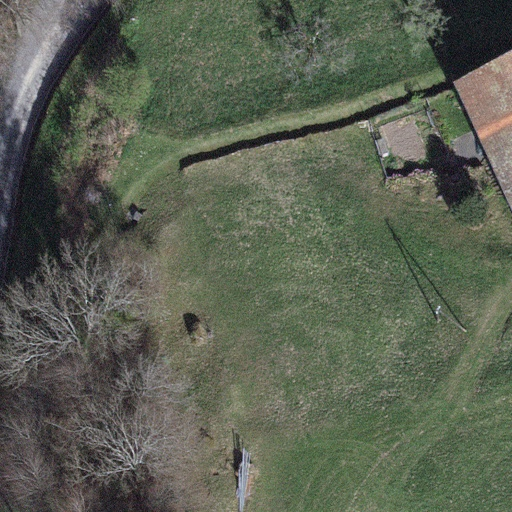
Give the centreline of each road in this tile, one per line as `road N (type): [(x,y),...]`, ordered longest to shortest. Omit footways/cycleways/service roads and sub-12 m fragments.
road 1 (track): [(9,511),(39,349),(142,186),(184,159),(406,93),(511,47)]
road 2 (track): [(452,403),(477,330),(511,286)]
